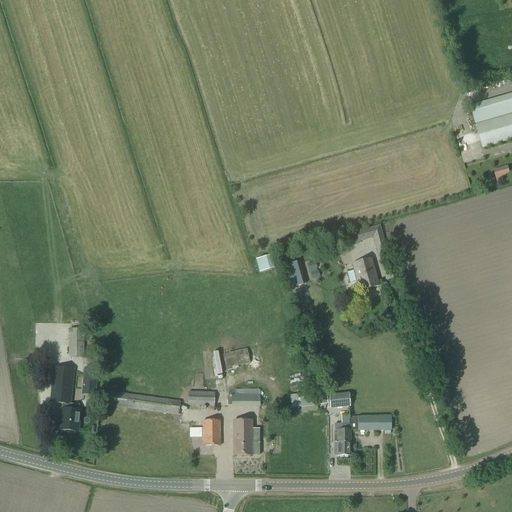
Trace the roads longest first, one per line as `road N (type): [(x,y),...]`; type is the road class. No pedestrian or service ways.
road 1 (tertiary): [(232,487),(410,483),(511,455)]
road 2 (tertiary): [(0,453),(116,481),(232,487)]
